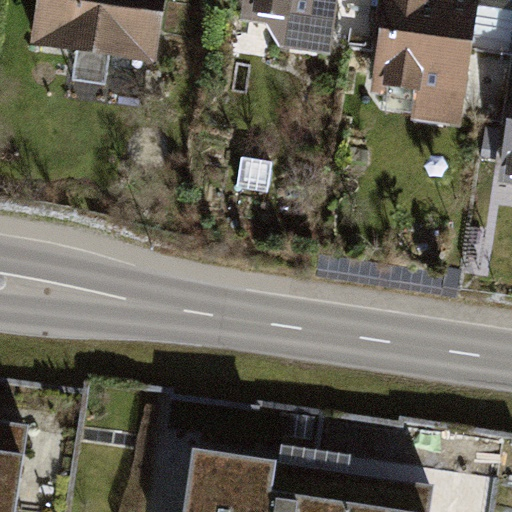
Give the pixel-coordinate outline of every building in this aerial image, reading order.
[(41,0),(33,52),(166,74),(178,0),(41,0)] [(344,0),(246,0),(243,30),(340,40),(344,0)] [(481,0),(383,0),(372,105),(469,115),(481,0)] [(0,425),(0,511),(16,511),(27,429),(0,425)] [(190,455),(182,511),(421,511),(425,486),(190,455)]
